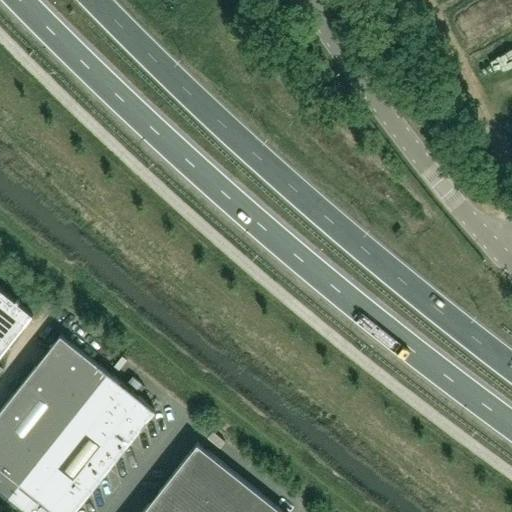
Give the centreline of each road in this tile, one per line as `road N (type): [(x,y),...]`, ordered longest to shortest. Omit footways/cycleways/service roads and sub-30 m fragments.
road 1 (trunk): [(21,0),(282,245),(511,425)]
road 2 (trunk): [(511,368),(330,225),(97,0)]
road 3 (unclassified): [(511,264),(442,188),(308,0)]
